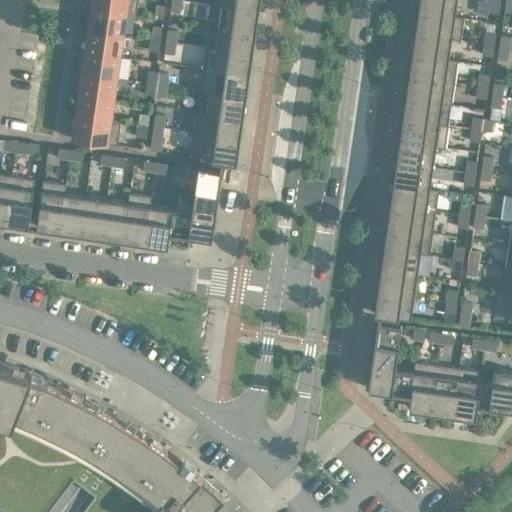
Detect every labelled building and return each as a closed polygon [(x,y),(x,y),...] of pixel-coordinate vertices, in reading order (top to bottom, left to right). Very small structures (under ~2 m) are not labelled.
[(90,0),(89,8),(135,14),(137,0),(90,0)] [(181,0),(171,0),(170,9),(180,11),(181,0)] [(211,0),(211,3),(257,10),(258,0),(211,0)] [(418,0),(417,11),(463,18),(463,17),(454,15),(455,0),(418,0)] [(499,1),(494,0),(489,0),(488,11),(497,13),(499,1)] [(221,5),(218,26),(254,32),(257,10),(211,3),(211,4),(221,5)] [(156,4),(154,17),(162,18),(164,6),(156,4)] [(89,8),(86,29),(123,35),(126,13),(135,15),(135,14),(89,8)] [(414,32),(460,39),(463,18),(417,11),(414,32)] [(205,46),(251,53),(254,32),(218,26),(215,47),(205,46)] [(167,28),(165,40),(175,42),(177,30),(167,28)] [(86,29),(83,51),(120,56),(123,35),(86,29)] [(485,30),(483,42),(493,43),(495,32),(485,30)] [(411,54),(457,60),(457,59),(447,58),(450,38),(460,39),(414,32),(411,54)] [(500,35),(498,47),(508,48),(510,36),(500,35)] [(148,50),(158,51),(159,39),(150,38),(148,50)] [(175,42),(165,40),(164,52),(173,54),(175,42)] [(493,43),(483,42),(481,54),(491,55),(493,43)] [(205,46),(202,68),(248,74),(251,53),(205,46)] [(508,48),(498,47),(497,58),(507,60),(508,48)] [(83,51),(80,72),(117,77),(120,56),(83,51)] [(408,75),(454,82),(457,60),(411,54),(408,75)] [(202,68),(199,89),(245,96),(248,74),(202,68)] [(148,69),(146,81),(156,83),(158,71),(148,69)] [(158,71),(156,83),(166,84),(168,72),(158,71)] [(80,72),(77,93),(113,99),(117,77),(80,72)] [(479,73),(477,85),(487,86),(488,74),(479,73)] [(441,102),(451,103),(454,82),(408,75),(404,97),(441,102)] [(145,93),(154,95),(156,83),(146,81),(145,93)] [(493,82),(492,94),(502,96),(503,84),(493,82)] [(156,83),(154,95),(164,96),(166,84),(156,83)] [(487,86),(477,85),(475,97),(485,98),(487,86)] [(199,89),(196,110),(242,117),(245,96),(199,89)] [(77,93),(74,115),(120,121),(110,119),(113,99),(77,93)] [(502,96),(492,94),(490,106),(500,107),(502,96)] [(401,118),(447,125),(448,124),(438,122),(441,102),(404,97),(401,118)] [(196,110),(193,132),(239,138),(242,117),(196,110)] [(139,124),(147,125),(149,115),(140,113),(139,124)] [(155,113),(153,125),(163,126),(165,115),(155,113)] [(120,121),(74,115),(70,137),(117,144),(120,121)] [(472,116),(471,128),(480,129),(482,117),(472,116)] [(492,119),(482,117),(480,129),(490,131),(492,119)] [(435,146),(444,147),(447,125),(401,118),(398,140),(435,146)] [(135,136),(145,137),(147,125),(137,124),(135,136)] [(153,125),(151,137),(161,138),(163,126),(153,125)] [(480,129),(471,128),(469,140),(479,141),(480,129)] [(239,138),(193,132),(189,154),(235,161),(239,138)] [(161,138),(151,137),(150,149),(160,150),(161,138)] [(3,149),(15,151),(16,141),(4,139),(3,149)] [(395,162),(432,167),(435,146),(398,140),(395,162)] [(16,141),(15,151),(26,152),(28,143),(16,141)] [(57,157),(69,159),(70,149),(58,147),(57,157)] [(70,149),(69,159),(80,160),(82,150),(70,149)] [(99,163),(111,165),(113,155),(101,153),(99,163)] [(483,154),(481,166),(491,168),(493,156),(483,154)] [(113,155),(111,165),(123,166),(124,157),(113,155)] [(142,169),(154,171),(155,161),(144,159),(142,169)] [(466,159),(464,171),(474,173),(476,161),(466,159)] [(155,161),(154,171),(166,173),(167,163),(155,161)] [(392,183),(438,190),(438,189),(429,187),(432,167),(395,162),(392,183)] [(171,173),(183,175),(184,165),(172,164),(171,173)] [(197,165),(191,210),(214,214),(221,168),(197,165)] [(491,168),(481,166),(479,178),(489,180),(491,168)] [(474,173),(464,171),(463,183),(472,184),(474,173)] [(0,219),(4,221),(11,175),(0,172),(0,219)] [(11,175),(4,221),(27,224),(34,178),(11,175)] [(36,225),(58,229),(65,182),(42,179),(36,225)] [(58,229),(79,232),(85,195),(64,192),(66,182),(65,182),(58,229)] [(389,204),(435,211),(438,190),(392,183),(389,204)] [(101,235),(122,238),(129,192),(127,201),(106,198),(101,235)] [(122,238),(144,241),(150,195),(129,192),(122,238)] [(79,232),(101,235),(106,198),(85,195),(79,232)] [(150,195),(144,241),(166,244),(168,231),(172,208),(150,204),(151,195),(150,195)] [(460,202),(458,214),(468,215),(470,204),(460,202)] [(476,202),(474,214),(484,215),(486,203),(476,202)] [(386,226),(432,232),(435,211),(389,204),(386,226)] [(214,214),(191,210),(172,208),(168,231),(211,237),(214,214)] [(468,215),(458,214),(456,226),(466,227),(468,215)] [(484,215),(474,214),(472,226),(482,227),(484,215)] [(382,247),(429,254),(432,232),(386,226),(382,247)] [(454,245),(452,257),(462,258),(464,246),(454,245)] [(379,268),(416,274),(419,253),(429,254),(382,247),(379,268)] [(469,249),(467,261),(477,263),(479,251),(469,249)] [(462,258),(452,257),(450,269),(460,270),(462,258)] [(477,263),(467,261),(466,273),(475,274),(477,263)] [(511,267),(505,267),(501,290),(511,292),(511,267)] [(376,290),(413,295),(416,274),(379,268),(376,290)] [(447,288),(446,299),(456,301),(457,289),(447,288)] [(378,313),(401,316),(410,317),(413,295),(376,290),(373,312),(378,313)] [(511,292),(501,290),(501,291),(511,292),(507,317),(511,317),(511,292)] [(456,301),(446,299),(444,311),(454,313),(456,301)] [(462,301),(460,312),(470,314),(471,302),(462,301)] [(470,314),(460,312),(458,324),(468,326),(470,314)] [(376,321),(370,365),(393,368),(394,367),(400,324),(376,321)] [(411,338),(423,340),(425,330),(413,328),(411,338)] [(428,341),(440,342),(441,332),(429,331),(428,341)] [(441,332),(440,342),(452,344),(453,334),(441,332)] [(471,347),(483,349),(484,339),(472,337),(471,347)] [(484,339),(483,349),(494,350),(496,340),(484,339)] [(0,511),(208,511),(225,493),(221,490),(220,491),(199,473),(200,471),(198,469),(197,470),(190,464),(180,457),(181,457),(166,446),(167,445),(164,443),(163,445),(140,429),(141,427),(139,426),(138,426),(130,422),(122,416),(114,412),(115,411),(112,409),(111,411),(86,397),(87,396),(84,394),(84,396),(58,383),(59,382),(56,381),(56,382),(30,371),(30,369),(27,368),(27,369),(0,361),(0,360),(0,359),(0,511)] [(407,406),(430,410),(437,363),(414,360),(413,370),(414,370),(410,393),(409,393),(407,406)] [(430,410),(451,413),(458,367),(437,363),(430,410)] [(367,387),(409,393),(410,393),(414,370),(413,370),(394,367),(393,368),(370,365),(367,387)] [(458,367),(451,413),(474,416),(476,403),(475,403),(480,370),(458,367)] [(481,370),(480,370),(475,403),(476,403),(511,408),(511,370),(493,368),(491,381),(479,379),(481,370)]
